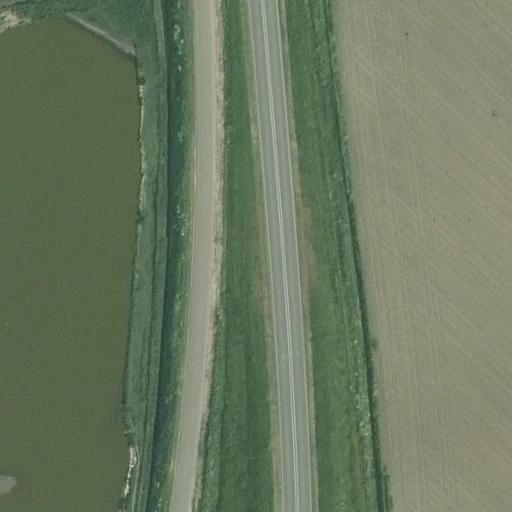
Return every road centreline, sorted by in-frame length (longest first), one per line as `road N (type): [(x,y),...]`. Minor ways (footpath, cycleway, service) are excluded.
road 1 (unclassified): [(170,511),(196,244),(196,0)]
road 2 (trunk): [(295,511),(260,0)]
